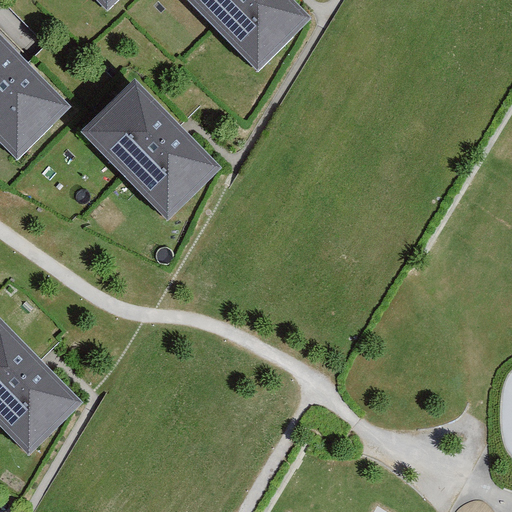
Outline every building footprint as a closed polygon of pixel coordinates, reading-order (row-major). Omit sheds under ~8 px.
[(99,0),(108,8),(116,0),(99,0)] [(296,0),(189,0),(258,70),(313,16),(296,0)] [(0,30),(0,140),(17,158),(72,104),(0,30)] [(223,165),(136,77),(81,130),(168,219),(223,165)] [(0,314),(0,422),(29,453),(84,399),(0,314)]
